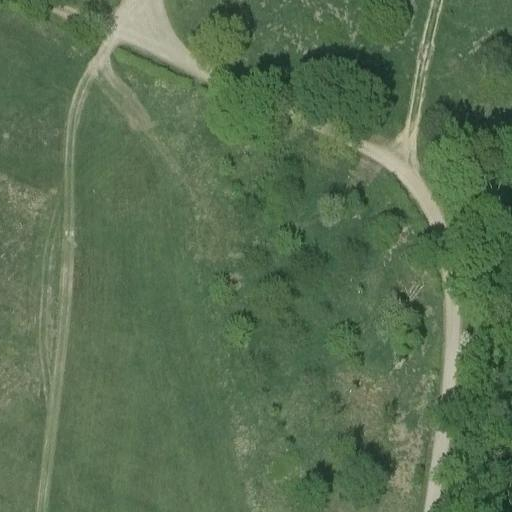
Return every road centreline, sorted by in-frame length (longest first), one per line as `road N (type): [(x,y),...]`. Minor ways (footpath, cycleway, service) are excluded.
road 1 (track): [(127,38),(83,92),(40,247),(30,303),(37,374),(25,511)]
road 2 (track): [(406,170),(430,0)]
